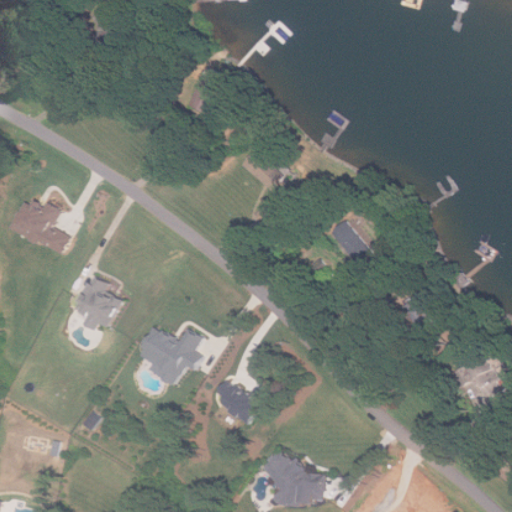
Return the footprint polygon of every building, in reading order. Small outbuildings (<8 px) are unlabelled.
[(276,189),(290,172),(260,147),(246,163),(276,189)] [(27,201),(16,233),(69,250),(75,233),(59,228),(66,206),(40,197),(37,204),(27,201)] [(273,203),(285,216),(271,228),(260,215),(273,203)] [(353,221),(387,263),(372,275),(339,234),(353,221)] [(114,325),(129,298),(115,290),(119,282),(101,272),(82,307),(94,313),(90,321),(102,327),(106,321),(114,325)] [(183,381),(190,363),(203,368),(209,353),(203,350),(209,333),(192,326),(189,336),(158,324),(146,354),(160,360),(156,371),(183,381)] [(497,359),(507,380),(503,383),(509,392),(492,402),(480,382),(473,385),(467,389),(460,374),(477,365),(479,368),(497,359)] [(257,422),(276,389),(265,383),(259,394),(230,377),(217,398),(257,422)] [(317,471),(303,455),(298,460),(289,450),(282,450),(267,464),(285,483),(284,500),(318,503),(331,492),(332,472),(317,471)]
